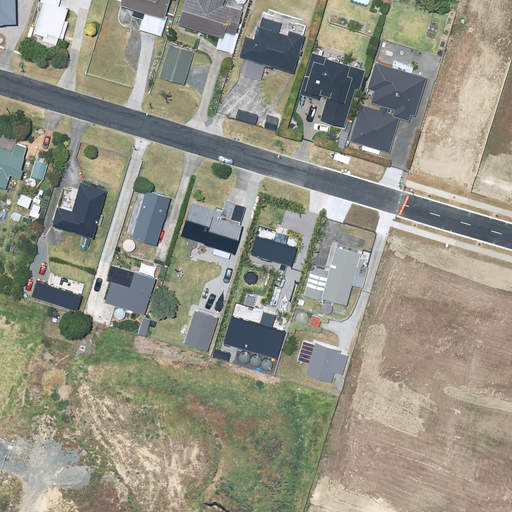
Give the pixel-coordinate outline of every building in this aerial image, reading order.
[(0,0),(0,20),(15,21),(15,0),(0,0)] [(40,1),(31,31),(41,34),(39,39),(53,43),(55,35),(60,37),(65,19),(61,18),(64,6),(56,4),(57,0),(37,0),(37,1),(40,1)] [(162,0),(114,0),(132,6),(130,14),(140,18),(137,27),(158,34),(164,15),(158,13),(162,0)] [(180,0),(174,22),(217,34),(213,46),(230,51),(236,31),(234,30),(240,8),(219,2),(219,0),(180,0)] [(289,69),(301,32),(285,27),(284,32),(255,24),(251,36),(242,33),(236,53),(289,69)] [(167,43),(157,75),(181,83),(192,50),(167,43)] [(360,88),(367,66),(312,48),(298,90),(319,97),(322,89),(326,91),(318,115),(344,124),(356,87),(360,88)] [(392,65),(371,58),(363,85),(365,86),(361,97),(377,102),(376,107),(362,102),(351,137),(386,148),(397,114),(409,118),(422,75),(410,71),(412,66),(394,60),(392,65)] [(280,118),(261,113),(258,123),(277,128),(280,118)] [(10,171),(20,174),(23,166),(20,166),(26,145),(14,141),(16,135),(2,130),(0,136),(0,183),(6,185),(10,171)] [(35,158),(31,174),(43,178),(47,161),(35,158)] [(93,235),(106,188),(80,181),(75,202),(64,198),(61,206),(57,204),(52,223),(93,235)] [(173,192),(148,184),(147,188),(138,186),(133,202),(142,205),(138,217),(134,216),(130,231),(158,239),(173,192)] [(32,197),(21,193),(17,202),(28,206),(32,197)] [(188,199),(178,233),(212,244),(210,251),(226,256),(242,204),(223,198),(220,209),(188,199)] [(41,205),(33,202),(30,213),(38,216),(40,212),(38,211),(41,205)] [(299,238),(302,228),(294,226),(291,236),(299,238)] [(253,247),(293,259),(297,245),(286,242),(287,238),(278,235),(277,239),(258,233),(253,247)] [(58,242),(39,237),(31,264),(51,270),(58,242)] [(357,251),(332,244),(325,269),(309,265),(301,294),(322,299),(322,296),(343,302),(349,282),(360,286),(363,275),(364,275),(367,265),(358,263),(360,256),(356,255),(357,251)] [(391,300),(406,255),(386,248),(371,293),(391,300)] [(109,278),(102,300),(143,313),(156,273),(136,266),(130,284),(109,278)] [(38,279),(34,292),(78,305),(82,292),(38,279)] [(183,340),(206,347),(216,314),(193,307),(183,340)] [(320,327),(322,314),(297,308),(294,320),(320,327)] [(233,313),(225,340),(276,356),(285,328),(233,313)] [(315,339),(305,372),(329,380),(333,370),(341,373),(347,353),(338,350),(339,347),(315,339)]
